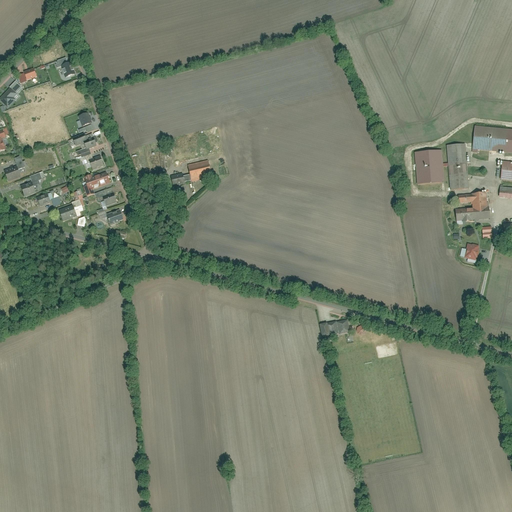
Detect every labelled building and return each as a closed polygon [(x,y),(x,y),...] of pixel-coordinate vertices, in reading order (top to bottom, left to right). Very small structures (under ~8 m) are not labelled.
[(59,63),(56,64),(57,67),(61,66),(68,64),(66,58),(58,61),(59,63)] [(75,74),(71,63),(68,64),(61,66),(65,77),(75,74)] [(35,69),(25,72),(28,81),(38,77),(35,69)] [(22,88),(15,82),(8,89),(15,95),(22,88)] [(7,91),(0,99),(8,108),(16,100),(7,91)] [(89,113),(79,116),(82,126),(92,123),(89,113)] [(509,130),(476,126),(473,152),(480,153),(480,150),(506,153),(509,130)] [(86,134),(74,139),(77,145),(85,142),(89,141),(87,136),(86,134)] [(89,141),(85,142),(88,148),(88,150),(90,149),(99,146),(96,138),(95,138),(89,141)] [(466,144),(449,145),(452,190),(469,189),(466,144)] [(78,152),(81,158),(86,156),(92,154),(90,149),(88,150),(88,148),(78,152)] [(442,150),(415,152),(417,184),(444,183),(442,150)] [(26,167),(22,156),(15,158),(18,166),(19,170),(26,167)] [(102,156),(91,161),(94,170),(106,165),(102,156)] [(214,177),(210,160),(188,165),(190,174),(192,179),(192,182),(214,177)] [(511,162),(504,161),(502,180),(511,180),(511,162)] [(18,166),(5,170),(9,181),(22,177),(19,170),(18,166)] [(92,175),(86,177),(89,185),(85,187),(88,196),(95,193),(94,189),(111,182),(107,171),(93,177),(92,175)] [(46,178),(43,172),(31,176),(33,182),(34,185),(41,183),(40,180),(46,178)] [(186,181),(185,175),(184,173),(174,176),(176,185),(187,183),(186,181)] [(33,182),(22,186),(26,197),(37,193),(34,185),(33,182)] [(511,187),(502,187),(501,197),(511,198),(511,187)] [(106,190),(97,193),(99,199),(104,197),(108,195),(106,190)] [(108,195),(104,197),(108,206),(118,202),(115,193),(108,195)] [(456,210),(457,221),(465,220),(465,222),(474,221),(473,219),(492,217),(490,208),(489,208),(487,193),(460,195),(461,203),(473,201),(474,208),(456,210)] [(48,194),(38,197),(41,206),(51,202),(48,194)] [(60,197),(53,199),(55,205),(62,203),(60,197)] [(82,206),(80,200),(73,202),(74,207),(76,212),(83,209),(82,206)] [(74,207),(61,211),(64,221),(77,216),(76,212),(74,207)] [(121,210),(108,215),(111,225),(124,221),(121,210)] [(80,219),(79,225),(86,227),(87,220),(86,217),(80,219)] [(476,261),(480,247),(468,243),(464,258),(476,261)] [(346,321),(319,326),(321,339),(349,334),(346,321)] [(357,334),(365,335),(366,327),(358,326),(357,334)]
